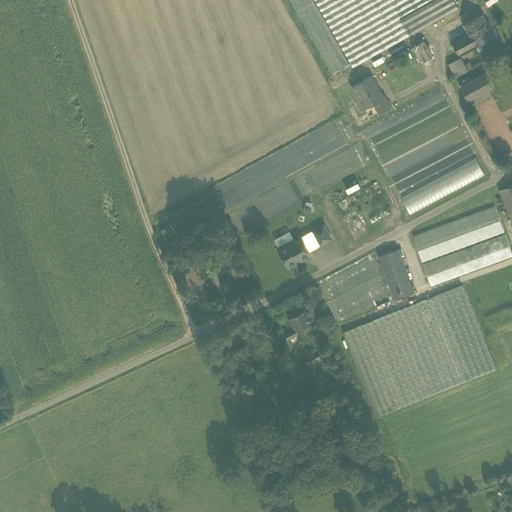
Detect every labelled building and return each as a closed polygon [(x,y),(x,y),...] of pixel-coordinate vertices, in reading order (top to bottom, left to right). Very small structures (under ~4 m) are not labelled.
[(349,64),(312,0),(290,0),(332,73),(349,64)] [(453,0),(315,0),(353,67),(458,7),(453,0)] [(481,14),(464,23),(470,34),(476,44),(476,45),(491,36),(485,24),(486,23),(481,14)] [(470,34),(452,43),(458,54),(476,44),(470,34)] [(433,56),(424,40),(412,47),(421,63),(433,56)] [(461,57),(448,64),(455,76),(467,70),(461,57)] [(485,75),(461,87),(467,100),(473,97),(474,99),(480,96),(479,94),(492,87),(485,75)] [(371,76),(352,87),(364,108),(372,103),(374,107),(384,102),(383,101),(382,98),(383,97),(371,76)] [(387,99),(383,101),(384,102),(374,107),(379,115),(392,107),(387,99)] [(401,196),(411,214),(486,174),(476,156),(401,196)] [(374,182),(333,205),(340,219),(382,196),(374,182)] [(511,197),(508,187),(499,190),(511,222),(511,197)] [(494,206),(412,236),(422,262),(504,232),(494,206)] [(324,224),(313,230),(320,244),(331,238),(324,224)] [(313,230),(300,236),(310,254),(333,242),(331,238),(320,244),(313,230)] [(511,253),(505,234),(422,264),(431,286),(511,255),(511,253)] [(300,236),(279,248),(288,266),(310,254),(300,236)] [(398,248),(378,255),(394,300),(414,293),(398,248)] [(462,285),(342,333),(376,417),(495,370),(462,285)] [(304,309),(289,317),(294,326),(297,333),(298,334),(314,325),(304,309)] [(294,326),(290,320),(285,323),(289,329),(294,326)] [(289,329),(284,332),(288,339),(297,333),(294,326),(289,329)] [(317,352),(304,358),(308,365),(320,358),(319,356),(317,352)] [(320,358),(308,365),(312,374),(325,368),(320,358)] [(325,390),(332,406),(352,396),(345,380),(325,390)]
